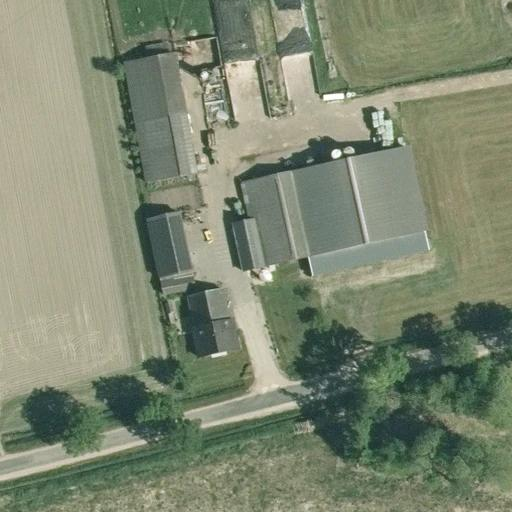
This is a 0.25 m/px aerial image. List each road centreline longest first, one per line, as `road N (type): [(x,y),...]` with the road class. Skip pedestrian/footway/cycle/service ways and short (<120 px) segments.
road 1 (track): [(274,395),(254,356),(205,144),(511,76)]
road 2 (unclassified): [(0,465),(511,334)]
